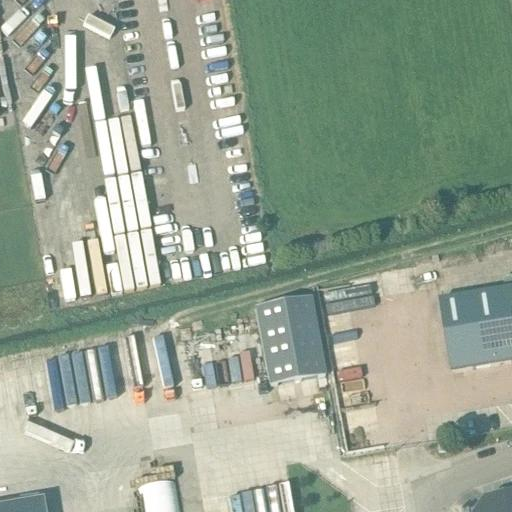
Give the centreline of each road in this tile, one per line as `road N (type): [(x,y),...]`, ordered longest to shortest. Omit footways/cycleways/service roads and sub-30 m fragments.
road 1 (unknown): [(127,511),(121,437),(180,430),(258,437),(408,511)]
road 2 (unclassified): [(422,511),(447,463),(511,448)]
